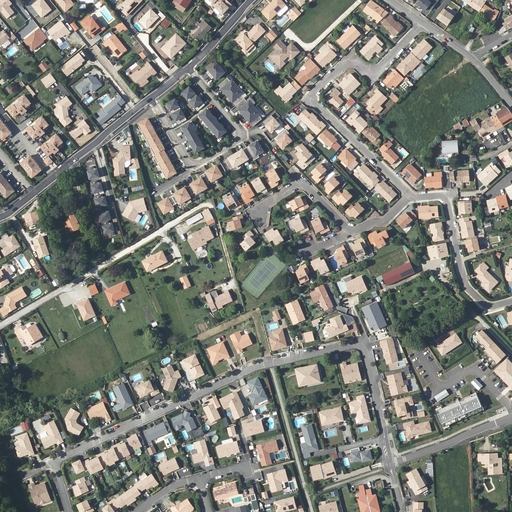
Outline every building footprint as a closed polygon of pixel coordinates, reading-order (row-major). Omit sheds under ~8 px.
[(12,4),(8,0),(0,0),(0,10),(7,19),(15,13),(9,6),(12,4)] [(53,10),(44,0),(38,0),(32,5),(42,18),(53,10)] [(56,0),(64,9),(68,6),(64,2),(66,0),(56,0)] [(70,0),(66,0),(64,2),(68,6),(64,9),(65,11),(74,4),(70,0)] [(209,0),(213,3),(212,4),(216,7),(214,10),(218,14),(221,12),(222,13),(225,10),(226,11),(229,7),(228,6),(231,3),(227,0),(209,0)] [(290,7),(288,4),(283,0),(275,0),(264,11),(272,19),(280,11),(282,14),(283,14),(290,8),(290,7)] [(428,7),(431,10),(438,2),(436,1),(434,3),(432,1),(431,3),(426,0),(419,0),(416,4),(425,11),(428,7)] [(479,11),(486,0),(485,0),(462,0),(479,11)] [(498,8),(486,0),(479,11),(494,21),(498,13),(496,12),(498,8)] [(176,1),(175,2),(180,6),(185,9),(186,7),(176,1)] [(180,6),(175,2),(170,9),(180,17),(185,9),(180,6)] [(381,8),(381,7),(375,2),(368,11),(381,21),(387,13),(381,8)] [(305,15),(300,10),(294,15),(299,20),(305,15)] [(90,15),(88,17),(93,24),(96,22),(90,15)] [(88,17),(81,22),(87,29),(88,28),(89,31),(88,31),(94,38),(106,28),(102,24),(99,26),(96,22),(93,24),(88,17)] [(406,31),(396,21),(397,20),(394,17),(386,25),(399,38),(406,31)] [(500,31),(502,34),(511,27),(511,17),(506,21),(507,23),(503,25),(505,27),(501,29),(502,30),(500,31)] [(171,24),(166,19),(161,24),(166,29),(171,24)] [(201,26),(194,34),(200,40),(211,28),(204,20),(200,25),(201,26)] [(60,21),(48,31),(55,40),(61,35),(63,36),(66,34),(67,35),(70,32),(60,21)] [(73,22),(70,25),(75,31),(78,28),(73,22)] [(126,27),(122,22),(117,26),(116,27),(120,31),(126,27)] [(250,45),(254,42),(267,29),(260,22),(248,35),(247,34),(239,40),(245,47),(249,44),(250,45)] [(341,42),(348,50),(365,35),(357,27),(341,42)] [(32,50),(48,38),(46,36),(41,29),(40,28),(25,40),(32,50)] [(266,35),(271,41),(280,34),(274,28),(266,35)] [(0,43),(1,45),(11,37),(6,31),(4,33),(3,32),(2,32),(0,29),(0,43)] [(239,40),(247,34),(245,32),(237,38),(239,40)] [(110,45),(111,46),(112,46),(120,56),(128,50),(115,34),(104,42),(108,46),(110,45)] [(176,34),(162,49),(171,58),(186,43),(176,34)] [(371,60),(376,54),(375,53),(378,50),(379,51),(380,53),(384,49),(384,48),(383,47),(385,44),(379,37),(376,40),(378,42),(374,46),(372,44),(364,52),(371,60)] [(283,41),(276,48),(279,50),(272,56),(278,63),(285,62),(291,57),(294,60),(302,53),(294,44),(290,49),(289,51),(287,48),(288,47),(283,41)] [(256,43),(254,42),(250,45),(249,44),(245,47),(247,48),(245,50),(247,52),(256,43)] [(429,42),(416,55),(424,63),(437,50),(429,42)] [(334,45),(331,47),(337,53),(339,51),(334,45)] [(112,46),(111,46),(119,57),(120,56),(112,46)] [(337,53),(331,47),(318,59),(326,67),(339,55),(337,53)] [(145,50),(139,54),(143,60),(149,55),(145,50)] [(79,53),(61,68),(67,75),(73,71),(72,70),(74,68),(75,69),(82,63),(81,62),(84,60),(79,53)] [(424,63),(416,55),(401,70),(409,77),(415,71),(420,67),(421,68),(425,64),(424,63)] [(272,56),(271,57),(277,64),(276,65),(281,70),(287,64),(285,62),(278,63),(272,56)] [(217,79),(227,71),(222,65),(218,60),(208,67),(210,70),(207,73),(210,75),(212,79),(215,76),(217,79)] [(44,62),(39,66),(40,68),(44,72),(49,68),(47,65),(44,62)] [(147,66),(139,72),(137,75),(134,78),(140,86),(146,81),(145,80),(147,79),(153,73),(156,71),(149,62),(146,65),(147,66)] [(313,78),(323,69),(316,62),(307,71),(306,71),(303,74),(309,81),(313,77),(313,78)] [(405,78),(399,71),(387,83),(393,90),(397,86),(405,78)] [(49,74),(41,80),(46,86),(54,80),(49,74)] [(91,75),(76,87),(82,94),(89,88),(92,91),(101,84),(95,76),(94,77),(91,75)] [(343,87),(352,96),(359,90),(358,89),(363,84),(355,76),(352,78),(351,82),(348,82),(343,87)] [(250,122),(253,126),(263,119),(259,115),(261,113),(256,107),(250,101),(249,102),(245,98),(242,94),(244,93),(238,86),(233,80),(231,81),(228,77),(219,85),(222,89),(223,89),(225,91),(225,92),(228,95),(231,99),(231,98),(234,101),(233,102),(236,106),(240,110),(240,109),(243,112),(242,113),(245,116),(248,119),(251,122),(250,122)] [(405,78),(397,86),(399,89),(407,80),(405,78)] [(149,81),(147,79),(145,80),(146,81),(140,86),(141,88),(149,81)] [(26,84),(24,86),(33,96),(35,95),(35,94),(30,89),(27,85),(26,84)] [(295,95),(300,91),(293,84),(287,90),(284,87),(279,92),(282,95),(283,94),(289,101),(295,95)] [(113,86),(108,89),(113,94),(117,91),(113,86)] [(190,88),(183,94),(198,112),(205,106),(190,88)] [(330,99),(341,109),(346,103),(341,97),(344,94),(339,90),(330,99)] [(377,111),(383,105),(389,99),(380,90),(377,93),(379,95),(370,104),(372,106),(369,109),(373,113),(376,110),(377,111)] [(13,103),(6,109),(14,119),(21,113),(22,115),(27,111),(25,108),(32,104),(25,94),(19,99),(21,102),(15,106),(13,103)] [(119,106),(124,101),(119,95),(104,107),(107,111),(97,119),(101,123),(111,115),(110,114),(112,112),(113,113),(120,107),(119,106)] [(395,95),(392,98),(399,105),(402,102),(395,95)] [(66,126),(71,122),(72,121),(70,118),(68,109),(71,106),(72,105),(67,99),(66,100),(58,106),(54,106),(56,114),(60,114),(61,120),(66,126)] [(175,100),(167,105),(179,125),(187,120),(175,100)] [(511,120),(511,114),(507,107),(490,118),(496,130),(511,120)] [(208,109),(198,118),(201,121),(203,120),(206,124),(205,125),(207,128),(209,127),(213,131),(211,133),(214,136),(215,134),(219,139),(226,132),(223,128),(223,127),(221,124),(220,125),(216,121),(217,120),(214,117),(213,117),(210,113),(211,113),(208,109)] [(359,131),(362,134),(364,133),(369,128),(371,126),(362,117),(363,116),(359,112),(352,119),(356,123),(354,124),(360,129),(359,131)] [(319,135),(327,127),(323,122),(322,123),(313,114),(305,122),(315,131),(319,135)] [(32,124),(25,130),(33,139),(40,134),(41,136),(46,132),(45,129),(51,124),(44,115),(37,120),(39,123),(34,127),(32,124)] [(269,128),(272,132),(280,124),(272,115),(265,121),(270,127),(269,128)] [(12,133),(0,116),(0,137),(3,141),(12,133)] [(489,135),(496,130),(490,118),(478,125),(480,128),(478,129),(477,129),(485,141),(487,139),(488,140),(491,138),(489,135)] [(148,119),(137,125),(154,155),(153,156),(165,179),(176,172),(162,150),(164,148),(148,119)] [(459,122),(455,124),(458,129),(464,127),(461,121),(459,122)] [(192,122),(181,129),(183,132),(184,132),(186,137),(185,137),(188,141),(188,140),(191,145),(190,145),(192,149),(193,149),(196,153),(204,149),(202,144),(204,143),(202,139),(200,140),(197,135),(199,134),(197,131),(195,132),(192,127),(194,126),(192,122)] [(125,138),(131,133),(127,127),(120,132),(125,138)] [(369,128),(364,133),(376,144),(378,147),(382,142),(380,140),(382,138),(382,137),(373,128),(371,131),(369,128)] [(287,129),(276,138),(282,144),(281,145),(283,148),(293,140),(288,136),(291,134),(287,129)] [(329,130),(322,137),(332,148),(339,141),(329,130)] [(46,142),(39,147),(47,157),(54,152),(55,154),(61,150),(59,147),(65,142),(58,133),(52,138),(54,141),(48,145),(46,142)] [(310,133),(305,138),(310,142),(315,137),(310,133)] [(456,139),(442,140),(443,152),(457,150),(456,139)] [(255,144),(248,148),(253,157),(255,160),(260,157),(258,154),(264,151),(258,141),(254,143),(255,144)] [(390,142),(381,150),(386,154),(384,156),(393,166),(401,159),(391,149),(394,146),(390,142)] [(131,160),(130,147),(122,148),(122,152),(114,162),(115,177),(125,176),(124,164),(127,161),(131,160)] [(248,148),(241,152),(240,152),(236,154),(242,163),(253,157),(248,148)] [(310,164),(312,163),(309,160),(313,156),(307,149),(298,157),(300,160),(301,161),(299,164),(305,169),(307,167),(310,164)] [(347,149),(340,157),(349,166),(357,159),(347,149)] [(511,151),(510,153),(508,150),(501,155),(502,158),(505,157),(509,165),(511,162),(511,151)] [(236,154),(233,156),(233,157),(226,161),(231,170),(242,163),(236,154)] [(41,171),(29,155),(19,163),(31,178),(41,171)] [(318,183),(324,177),(322,175),(327,171),(320,164),(312,172),(314,174),(316,176),(314,178),(318,183)] [(215,165),(204,172),(210,183),(222,176),(215,165)] [(360,176),(370,185),(377,177),(368,168),(367,169),(363,165),(355,174),(358,178),(360,176)] [(484,182),(485,183),(496,175),(488,165),(476,175),(480,180),(479,181),(481,184),(484,182)] [(410,180),(415,185),(423,177),(412,166),(403,175),(405,178),(406,177),(410,180)] [(97,167),(86,170),(89,180),(99,177),(97,167)] [(268,178),(266,179),(272,188),(277,185),(276,182),(278,181),(280,180),(273,167),(265,172),(268,178)] [(449,172),(450,181),(454,181),(454,183),(459,182),(462,182),(469,181),(468,170),(449,172)] [(430,178),(430,187),(446,185),(446,176),(447,176),(447,172),(439,173),(439,177),(430,178)] [(14,191),(0,173),(0,190),(1,191),(0,191),(0,194),(2,193),(6,197),(14,191)] [(207,188),(200,177),(188,183),(195,195),(207,188)] [(329,189),(326,191),(329,194),(340,184),(333,177),(325,185),(327,187),(329,189)] [(262,191),(263,193),(267,191),(259,178),(251,183),(257,194),(260,192),(262,191)] [(102,182),(90,185),(92,194),(103,190),(102,182)] [(396,196),(383,183),(376,190),(389,203),(396,196)] [(254,195),(248,185),(240,190),(244,196),(241,198),(245,205),(251,201),(250,198),(251,197),(254,195)] [(190,197),(183,187),(172,193),(178,205),(190,197)] [(341,194),(339,192),(336,195),(332,198),(338,204),(340,201),(342,203),(344,205),(352,198),(345,190),(341,194)] [(506,194),(496,197),(499,209),(509,206),(506,194)] [(104,196),(93,199),(96,207),(107,205),(104,196)] [(241,207),(237,199),(233,201),(230,196),(222,201),(228,211),(231,209),(233,208),(234,211),(241,207)] [(174,208),(167,197),(156,203),(162,215),(174,208)] [(297,208),(299,212),(303,211),(309,208),(305,200),(302,202),(301,201),(299,197),(288,202),(291,211),(297,208)] [(459,207),(459,213),(470,213),(469,198),(457,198),(458,207),(459,207)] [(496,198),(486,200),(489,212),(499,210),(496,198)] [(127,208),(122,215),(133,222),(138,214),(146,211),(143,200),(130,203),(130,205),(129,208),(127,208)] [(354,207),(352,205),(346,211),(350,216),(353,214),(354,215),(357,218),(365,211),(358,203),(354,207)] [(422,208),(421,207),(417,207),(418,218),(438,217),(437,207),(429,207),(422,208)] [(27,226),(41,223),(38,210),(24,214),(27,226)] [(109,210),(98,213),(100,222),(111,219),(109,210)] [(214,220),(209,211),(202,215),(208,224),(214,220)] [(403,228),(413,219),(406,212),(396,221),(403,228)] [(72,230),(79,226),(72,213),(67,216),(68,220),(64,222),(69,234),(73,231),(72,230)] [(241,216),(232,218),(233,222),(227,223),(229,232),(241,229),(240,226),(239,224),(243,223),(241,216)] [(468,221),(467,216),(459,218),(462,233),(463,238),(473,236),(472,231),(470,220),(468,221)] [(311,221),(313,225),(318,222),(321,220),(319,217),(311,221)] [(307,230),(306,229),(303,222),(300,224),(297,218),(289,221),(294,232),(297,230),(299,230),(300,233),(307,230)] [(318,222),(313,225),(316,232),(319,231),(321,230),(322,233),(329,230),(326,221),(322,223),(321,220),(318,222)] [(112,222),(101,225),(103,235),(114,231),(112,222)] [(443,240),(439,222),(429,224),(432,241),(443,240)] [(193,247),(206,241),(213,237),(209,227),(192,236),(187,239),(188,242),(190,241),(193,247)] [(263,234),(268,241),(272,239),(275,244),(282,240),(276,230),(274,232),(272,233),(270,230),(263,234)] [(248,231),(241,237),(244,240),(239,244),(245,251),(255,244),(253,241),(251,239),(254,237),(248,231)] [(377,235),(376,232),(368,236),(372,244),(376,242),(379,248),(387,244),(382,232),(378,234),(377,235)] [(6,240),(13,250),(20,245),(14,235),(6,240)] [(43,236),(34,239),(36,245),(37,248),(39,251),(48,248),(43,236)] [(357,245),(355,245),(353,246),(357,257),(366,253),(363,248),(367,246),(363,238),(355,241),(357,245)] [(475,238),(466,240),(469,252),(478,250),(476,241),(475,238)] [(207,243),(206,241),(193,247),(194,250),(207,243)] [(447,256),(445,242),(428,246),(431,256),(435,255),(436,258),(447,256)] [(339,252),(337,253),(333,255),(338,265),(347,262),(344,256),(347,255),(344,246),(338,249),(339,252)] [(148,271),(167,262),(162,252),(143,261),(148,271)] [(320,262),(318,259),(311,262),(314,270),(319,268),(321,274),(329,270),(325,259),(322,261),(320,262)] [(386,286),(415,272),(410,261),(381,274),(386,286)] [(484,285),(483,286),(488,292),(497,283),(483,269),(486,266),(483,263),(475,270),(479,274),(476,277),(482,284),(484,285)] [(9,265),(0,270),(0,279),(0,280),(0,279),(0,282),(2,286),(11,281),(8,276),(14,272),(16,270),(17,268),(14,264),(13,264),(10,266),(9,265)] [(300,270),(298,271),(295,272),(300,282),(309,279),(306,273),(309,272),(305,265),(299,267),(300,270)] [(35,273),(40,278),(44,274),(40,269),(35,273)] [(361,276),(345,283),(349,292),(355,290),(358,289),(358,290),(359,292),(362,290),(363,292),(367,290),(361,276)] [(186,277),(181,279),(185,288),(190,286),(186,277)] [(113,305),(131,296),(125,283),(107,292),(113,305)] [(5,307),(0,310),(4,316),(8,313),(8,312),(16,308),(14,305),(15,302),(18,300),(26,295),(21,287),(7,296),(6,298),(7,300),(6,302),(5,303),(4,306),(5,307)] [(317,291),(311,294),(315,302),(319,300),(321,301),(321,302),(323,307),(324,307),(326,310),(333,307),(324,289),(318,292),(317,291)] [(226,296),(213,301),(217,310),(223,307),(233,302),(229,292),(225,294),(226,296)] [(88,298),(76,303),(83,321),(96,315),(88,298)] [(297,300),(287,304),(293,319),(296,317),(298,322),(305,319),(297,300)] [(377,302),(363,308),(366,317),(368,317),(369,319),(367,320),(371,327),(374,326),(375,330),(383,326),(377,312),(376,313),(374,310),(373,310),(373,309),(379,307),(377,302)] [(296,317),(293,319),(287,304),(286,305),(293,324),(298,322),(296,317)] [(386,325),(379,307),(373,309),(373,310),(374,310),(376,313),(377,312),(383,326),(386,325)] [(345,316),(352,331),(358,329),(351,314),(345,316)] [(333,326),(327,329),(330,337),(335,335),(335,333),(337,332),(338,334),(348,329),(346,325),(344,326),(339,316),(331,320),(333,326)] [(35,337),(37,340),(42,337),(35,325),(33,326),(26,329),(24,327),(19,330),(15,332),(19,340),(24,337),(28,345),(33,342),(31,339),(35,337)] [(283,329),(273,331),(274,336),(275,340),(271,341),(273,350),(281,347),(280,346),(282,346),(284,347),(287,346),(283,329)] [(506,355),(482,330),(476,336),(487,348),(485,350),(497,363),(506,355)] [(239,332),(231,336),(238,353),(242,351),(241,348),(252,343),(247,334),(241,337),(239,332)] [(442,355),(461,343),(456,334),(437,347),(442,355)] [(393,339),(381,342),(382,347),(383,346),(388,363),(398,360),(393,339)] [(223,342),(208,349),(213,359),(217,361),(225,357),(225,359),(229,357),(223,342)] [(195,355),(183,360),(187,369),(193,366),(194,368),(191,369),(196,378),(204,374),(200,365),(198,366),(197,364),(199,363),(195,355)] [(511,362),(507,358),(494,370),(498,374),(511,389),(511,362)] [(346,363),(341,364),(343,372),(346,371),(349,382),(361,379),(357,363),(346,366),(346,363)] [(164,368),(163,370),(167,379),(164,388),(165,389),(172,392),(173,391),(176,384),(175,383),(176,381),(177,380),(178,378),(182,377),(179,370),(175,372),(172,366),(170,365),(164,368)] [(304,382),(320,378),(317,365),(296,370),(300,386),(305,385),(304,382)] [(401,373),(389,376),(391,386),(394,395),(407,391),(406,386),(404,386),(401,373)] [(258,378),(248,382),(253,392),(254,391),(255,393),(253,394),(249,396),(254,406),(268,399),(263,389),(261,390),(260,389),(262,388),(258,378)] [(150,381),(137,387),(141,397),(149,394),(148,393),(151,391),(151,393),(153,396),(160,392),(157,386),(153,388),(150,381)] [(126,389),(116,394),(124,409),(128,407),(128,406),(129,405),(130,406),(134,405),(126,389)] [(232,394),(221,400),(225,409),(231,406),(234,407),(236,412),(233,413),(236,419),(245,415),(242,409),(243,409),(243,407),(236,392),(235,393),(235,394),(232,396),(232,394)] [(442,408),(437,410),(444,426),(449,424),(461,419),(461,418),(466,416),(466,417),(482,410),(481,406),(477,394),(471,396),(471,395),(463,398),(463,399),(460,401),(459,400),(442,408)] [(363,420),(364,422),(370,421),(367,411),(366,411),(366,409),(367,408),(364,396),(357,398),(358,401),(350,403),(352,413),(357,411),(359,419),(361,418),(363,420)] [(408,398),(396,401),(397,405),(396,405),(399,415),(401,415),(402,416),(402,420),(411,418),(408,406),(410,406),(408,398)] [(103,402),(88,410),(92,419),(98,416),(100,415),(100,416),(101,418),(105,416),(106,418),(109,416),(103,402)] [(214,403),(204,408),(211,423),(221,418),(214,403)] [(320,412),(322,421),(326,420),(327,423),(338,421),(337,418),(343,417),(340,407),(320,412)] [(77,419),(80,412),(72,408),(66,419),(69,430),(80,436),(84,428),(78,424),(78,425),(76,424),(76,423),(75,421),(75,419),(76,418),(77,419)] [(183,415),(172,419),(176,428),(181,426),(183,425),(186,426),(188,432),(197,428),(193,419),(190,417),(191,414),(186,412),(184,415),(183,415)] [(45,425),(54,421),(60,433),(61,433),(55,419),(44,424),(45,428),(41,440),(46,449),(59,443),(57,441),(54,442),(53,444),(46,447),(43,439),(48,437),(50,434),(45,425)] [(24,431),(30,428),(27,421),(21,423),(24,431)] [(60,433),(54,421),(45,425),(50,434),(48,437),(43,439),(46,447),(53,444),(54,442),(57,441),(59,443),(59,444),(64,441),(60,433)] [(261,421),(243,426),(246,436),(254,434),(253,433),(255,433),(257,433),(259,433),(260,431),(264,430),(261,421)] [(413,422),(403,424),(405,428),(406,428),(407,428),(408,430),(407,431),(407,434),(411,436),(431,431),(428,422),(414,426),(413,422)] [(164,423),(147,430),(152,440),(169,433),(164,423)] [(315,440),(316,439),(312,424),(302,427),(306,442),(301,444),(304,454),(319,449),(317,443),(316,443),(315,440)] [(91,428),(94,434),(100,431),(97,425),(91,428)] [(336,436),(336,426),(324,426),(323,435),(336,436)] [(352,435),(350,426),(341,428),(343,437),(352,435)] [(35,454),(28,434),(18,437),(22,446),(17,448),(20,457),(30,453),(31,455),(35,454)] [(81,460),(74,464),(78,473),(85,470),(86,471),(89,470),(92,474),(116,463),(115,461),(131,454),(131,453),(134,451),(134,450),(142,446),(137,434),(133,436),(133,437),(128,439),(130,443),(127,445),(126,443),(121,445),(121,443),(113,447),(114,448),(110,450),(110,452),(106,454),(105,452),(98,456),(99,457),(90,461),(89,460),(82,463),(81,460)] [(205,440),(196,443),(199,454),(193,455),(195,463),(205,460),(210,458),(205,440)] [(259,450),(258,451),(263,466),(271,464),(268,453),(278,450),(276,441),(257,446),(258,448),(259,448),(259,450)] [(237,442),(217,447),(220,457),(239,452),(237,442)] [(147,448),(151,455),(157,452),(154,445),(147,448)] [(359,447),(350,449),(353,461),(361,459),(362,462),(371,459),(369,450),(360,452),(359,453),(358,451),(359,451),(359,447)] [(497,453),(478,453),(478,460),(481,460),(481,462),(487,462),(488,473),(501,473),(501,457),(497,458),(497,453)] [(175,458),(159,465),(164,475),(179,468),(175,458)] [(210,458),(205,460),(207,466),(214,464),(212,458),(210,458)] [(331,475),(335,474),(331,461),(327,463),(327,464),(325,465),(324,464),(320,466),(320,464),(314,465),(315,467),(311,468),(313,477),(317,476),(319,477),(320,477),(322,477),(323,477),(323,475),(324,475),(325,476),(331,474),(331,475)] [(416,469),(406,475),(411,483),(412,483),(413,484),(413,486),(417,494),(427,488),(416,469)] [(284,470),(267,474),(269,481),(270,481),(271,483),(270,484),(272,492),(282,489),(280,482),(284,481),(283,479),(287,478),(284,470)] [(159,484),(152,474),(142,481),(142,480),(135,484),(136,486),(116,499),(115,498),(109,503),(110,504),(103,508),(105,511),(115,511),(114,510),(120,506),(121,507),(127,503),(128,505),(137,499),(136,497),(142,493),(141,492),(147,488),(147,489),(153,485),(155,487),(159,484)] [(77,496),(89,490),(85,482),(87,481),(85,477),(77,481),(78,485),(74,487),(76,492),(75,492),(77,496)] [(37,505),(44,503),(42,499),(50,496),(45,483),(38,485),(38,487),(36,487),(35,483),(30,485),(37,505)] [(213,492),(215,501),(238,494),(235,483),(225,486),(226,488),(213,492)] [(366,497),(363,486),(359,487),(360,493),(358,494),(360,499),(359,501),(361,511),(371,511),(367,497),(366,497)] [(369,490),(365,491),(367,497),(371,511),(377,511),(378,511),(379,509),(375,496),(373,495),(371,496),(369,490)] [(254,510),(260,509),(255,494),(249,496),(254,510)] [(175,505),(171,508),(174,511),(187,511),(188,511),(188,510),(193,507),(188,499),(182,503),(181,505),(179,506),(178,504),(176,506),(175,505)] [(88,500),(78,504),(82,511),(84,511),(85,511),(92,511),(94,510),(92,506),(91,507),(88,500)] [(274,505),(275,506),(281,505),(285,507),(286,511),(288,511),(285,502),(274,505)] [(338,511),(336,502),(319,506),(320,511),(338,511)] [(423,503),(414,503),(414,510),(415,510),(414,511),(421,511),(422,510),(423,510),(423,503)]
